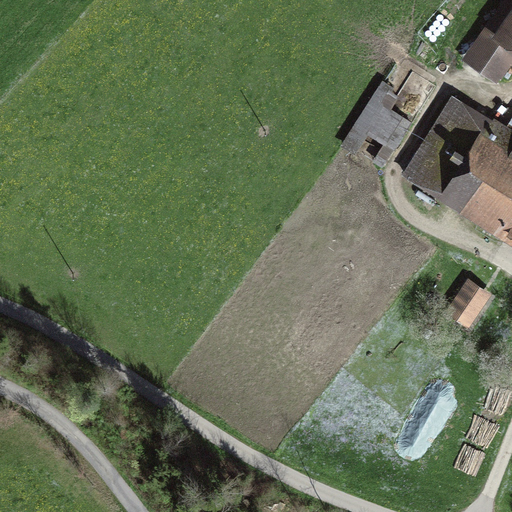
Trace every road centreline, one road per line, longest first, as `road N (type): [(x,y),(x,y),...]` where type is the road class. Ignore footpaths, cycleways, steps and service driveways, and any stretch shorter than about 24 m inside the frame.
road 1 (unclassified): [(0,304),(257,460),(373,511)]
road 2 (track): [(511,267),(423,220),(389,189),(394,163),(453,74)]
road 3 (unclassified): [(0,386),(59,421),(138,511)]
